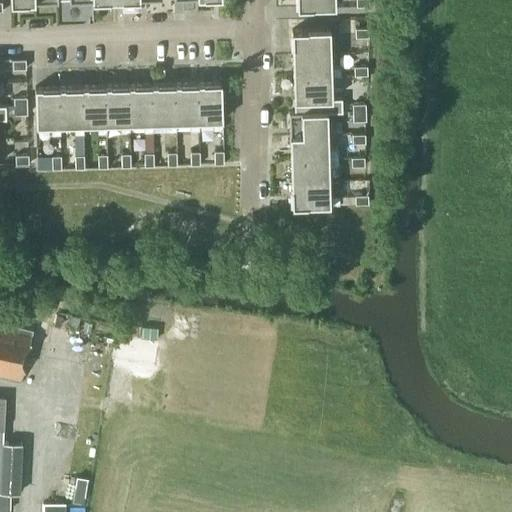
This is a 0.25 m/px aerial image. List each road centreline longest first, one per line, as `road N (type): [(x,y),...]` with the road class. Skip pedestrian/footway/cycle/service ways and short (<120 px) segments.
road 1 (residential): [(0,37),(252,27)]
road 2 (residential): [(252,27),(249,204)]
